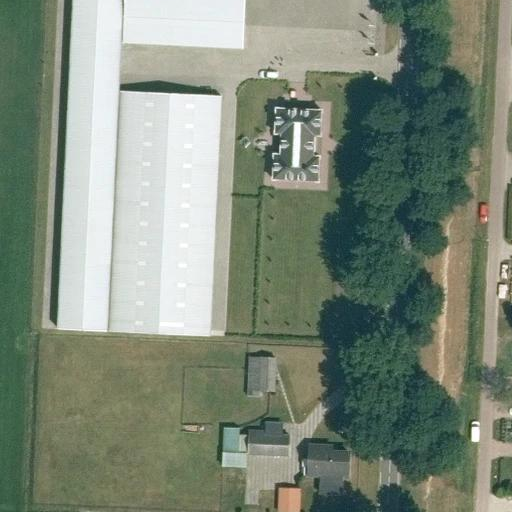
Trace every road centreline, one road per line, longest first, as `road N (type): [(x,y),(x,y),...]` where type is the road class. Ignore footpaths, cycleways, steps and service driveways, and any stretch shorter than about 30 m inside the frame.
road 1 (residential): [(481,511),(506,0)]
road 2 (unclassified): [(389,511),(413,0)]
